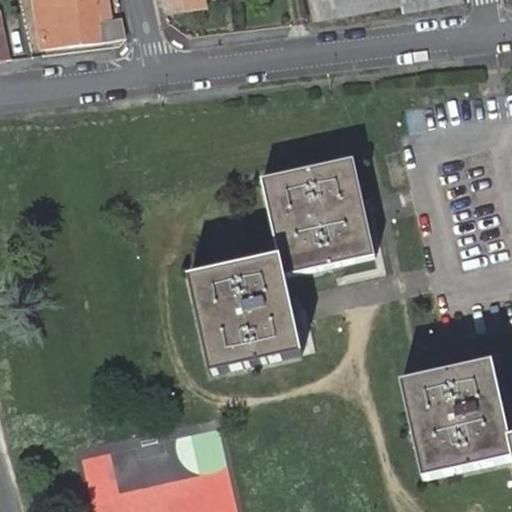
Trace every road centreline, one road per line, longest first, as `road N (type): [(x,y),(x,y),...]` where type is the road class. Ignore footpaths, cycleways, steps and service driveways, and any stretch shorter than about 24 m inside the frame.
road 1 (residential): [(489,34),(155,76)]
road 2 (residential): [(511,132),(419,153),(453,297),(511,282)]
road 3 (residential): [(155,76),(0,96)]
